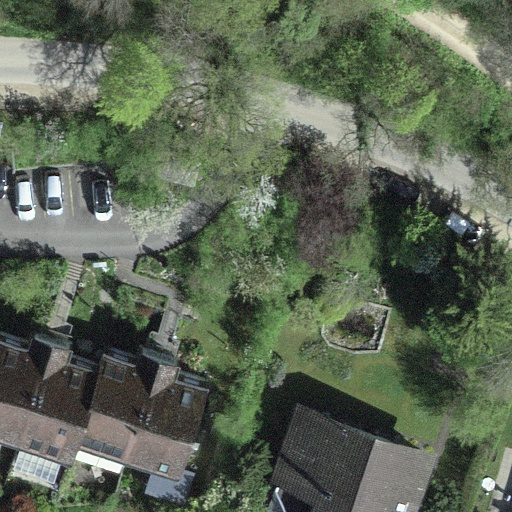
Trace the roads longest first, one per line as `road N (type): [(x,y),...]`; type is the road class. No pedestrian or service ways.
road 1 (residential): [(511,207),(393,148),(263,102),(131,70),(0,59)]
road 2 (track): [(412,0),(511,67)]
